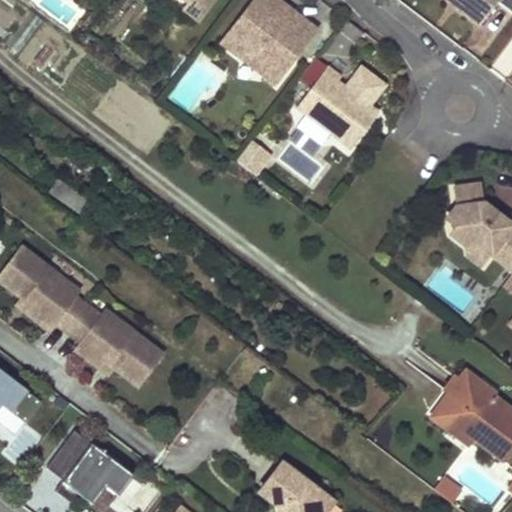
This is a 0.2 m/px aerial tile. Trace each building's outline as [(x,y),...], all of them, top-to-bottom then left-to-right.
[(185,0),(188,2),(183,9),(198,21),(214,0),(185,0)] [(252,0),(221,42),(277,84),(318,31),(302,18),(299,22),(291,16),(294,12),(277,0),(252,0)] [(466,13),(480,24),(498,0),(448,0),(450,1),(450,0),(455,0),(469,10),(466,13)] [(455,0),(450,0),(450,1),(466,13),(469,10),(455,0)] [(294,12),(291,16),(299,22),(302,18),(294,12)] [(342,77),(328,67),(297,107),(307,115),(331,133),(352,149),(379,113),(358,96),(355,100),(349,95),(352,91),(338,81),(342,77)] [(352,91),(349,95),(355,100),(358,96),(352,91)] [(331,133),(307,115),(298,128),(322,146),(331,133)] [(251,143),(237,162),(253,174),(267,155),(251,143)] [(511,196),(511,173),(501,173),(500,196),(511,196)] [(57,182),(48,196),(80,216),(89,202),(57,182)] [(485,206),(484,185),(456,187),(457,206),(448,218),(458,225),(452,233),(466,244),(479,245),(492,255),(511,269),(511,226),(499,217),(495,222),(485,214),(485,206)] [(485,214),(495,222),(499,217),(485,206),(485,214)] [(479,245),(466,244),(467,254),(483,267),(492,255),(479,245)] [(47,268),(20,247),(0,273),(0,282),(20,298),(29,305),(23,313),(47,331),(53,323),(79,344),(73,351),(97,369),(103,362),(111,369),(136,387),(161,355),(134,335),(130,341),(99,317),(73,297),(42,274),(47,268)] [(78,291),(47,268),(42,274),(73,297),(78,291)] [(29,305),(20,298),(14,306),(23,313),(29,305)] [(130,341),(134,335),(104,311),(99,317),(130,341)] [(103,362),(97,369),(106,376),(111,369),(103,362)] [(42,402),(0,370),(0,405),(1,404),(26,423),(42,402)] [(493,396),(495,394),(465,372),(461,378),(490,400),(493,396)] [(459,379),(455,376),(444,390),(449,393),(459,379)] [(511,446),(511,410),(493,396),(490,400),(461,378),(459,379),(449,393),(436,411),(473,439),(501,461),(511,446)] [(468,445),(473,439),(436,411),(431,417),(468,445)] [(121,466),(75,431),(46,468),(63,481),(55,492),(70,503),(77,494),(92,505),(121,466)] [(260,492),(275,504),(281,500),(291,507),(287,511),(324,511),(332,502),(282,464),(260,492)] [(454,500),(464,487),(445,472),(434,486),(454,500)] [(281,500),(275,504),(282,511),(287,511),(291,507),(281,500)]
